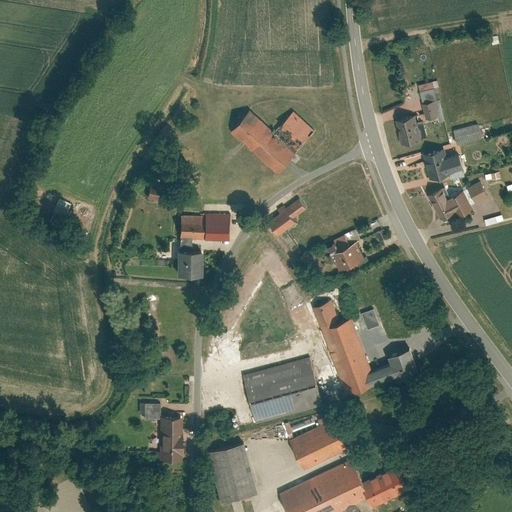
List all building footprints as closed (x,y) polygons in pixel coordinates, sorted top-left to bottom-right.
[(436,86),(435,80),(421,83),(422,89),(436,86)] [(439,99),(436,86),(422,89),(425,102),(437,99),(439,99)] [(442,119),(447,118),(442,98),(439,99),(437,99),(441,114),(442,119)] [(437,99),(425,102),(429,117),(441,114),(437,99)] [(252,109),(234,129),(279,171),(298,151),(252,109)] [(297,110),(285,123),(306,141),(318,128),(297,110)] [(417,114),(399,118),(404,142),(423,137),(419,122),(417,114)] [(426,120),(419,122),(423,137),(429,136),(426,120)] [(480,121),(457,127),(461,143),(484,136),(480,121)] [(448,146),(426,152),(433,177),(454,171),(449,154),(448,146)] [(449,154),(454,171),(464,169),(467,168),(463,151),(449,154)] [(464,169),(454,171),(455,177),(466,175),(464,169)] [(482,179),(470,186),(478,201),(491,194),(482,179)] [(179,187),(153,181),(150,195),(175,201),(179,187)] [(445,185),(430,193),(443,217),(460,208),(453,195),(451,196),(445,185)] [(463,213),(474,207),(464,189),(453,195),(460,208),(463,213)] [(63,221),(70,202),(58,197),(50,216),(63,221)] [(289,207),(296,216),(309,206),(302,197),(289,207)] [(283,211),(271,220),(280,233),(299,220),(296,216),(289,207),(287,203),(281,208),(283,211)] [(233,211),(206,211),(206,214),(206,236),(232,237),(233,211)] [(183,236),(206,236),(206,214),(183,213),(183,236)] [(485,224),(503,220),(502,214),(484,218),(485,224)] [(363,237),(359,226),(336,236),(341,247),(360,238),(363,237)] [(387,227),(377,232),(380,240),(391,235),(387,227)] [(334,250),(342,267),(368,256),(360,238),(341,247),(334,250)] [(205,248),(181,248),(180,274),(204,275),(205,248)] [(314,265),(319,269),(323,265),(318,260),(314,265)] [(335,298),(317,305),(348,392),(379,381),(375,368),(355,315),(343,319),(335,298)] [(377,307),(365,311),(371,327),(382,323),(377,307)] [(421,365),(414,346),(392,354),(395,361),(399,373),(421,365)] [(311,356),(246,373),(259,421),(324,403),(311,356)] [(399,373),(395,361),(375,368),(379,381),(399,373)] [(162,401),(143,402),(143,417),(162,417),(162,401)] [(185,415),(163,415),(163,458),(184,458),(185,415)] [(334,418),(290,440),(304,469),(348,448),(334,418)] [(247,440),(209,450),(222,500),(260,490),(247,440)] [(351,460),(280,494),(288,511),(337,511),(338,511),(357,503),(369,497),(362,482),(351,460)] [(400,465),(362,482),(369,497),(373,506),(411,489),(400,465)] [(361,511),(357,503),(338,511),(361,511)]
